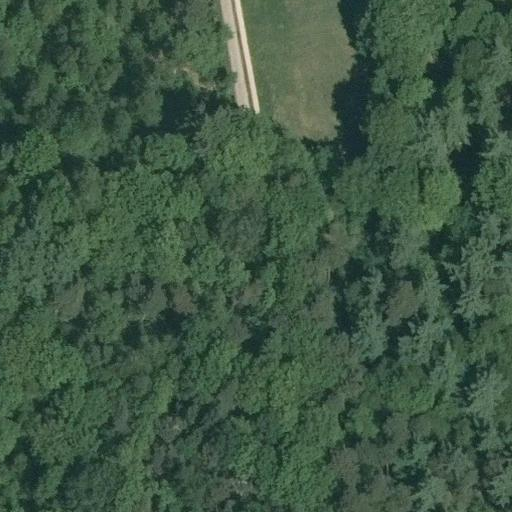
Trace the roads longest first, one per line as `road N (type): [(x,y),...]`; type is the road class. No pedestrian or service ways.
road 1 (track): [(262,197),(322,511)]
road 2 (track): [(225,0),(262,197)]
